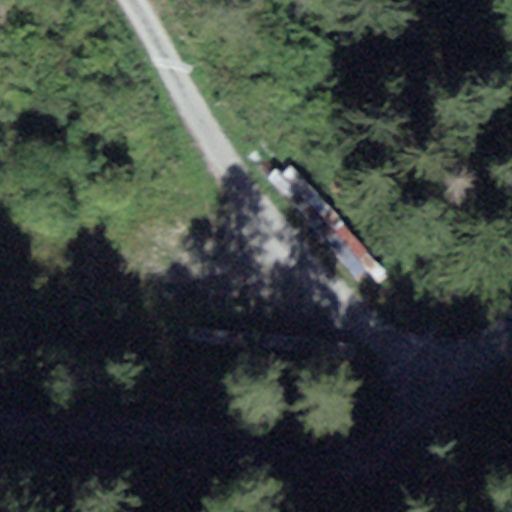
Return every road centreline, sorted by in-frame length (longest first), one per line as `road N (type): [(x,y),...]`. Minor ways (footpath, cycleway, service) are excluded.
road 1 (track): [(0,430),(327,464),(412,441),(456,384),(452,316)]
road 2 (track): [(452,316),(380,333),(321,266),(140,0)]
